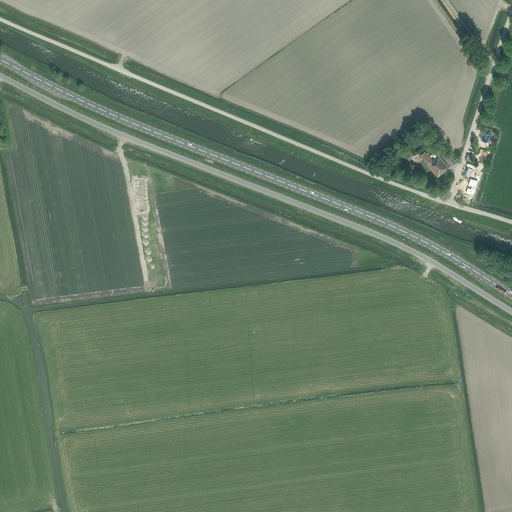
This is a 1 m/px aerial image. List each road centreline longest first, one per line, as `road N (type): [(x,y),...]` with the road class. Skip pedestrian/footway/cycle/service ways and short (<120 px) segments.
road 1 (unclassified): [(0,75),(111,130),(400,245),(511,312)]
road 2 (primary): [(511,294),(426,241),(116,116),(0,59)]
road 3 (unclassified): [(447,203),(0,20)]
road 4 (unclassified): [(447,203),(511,14)]
